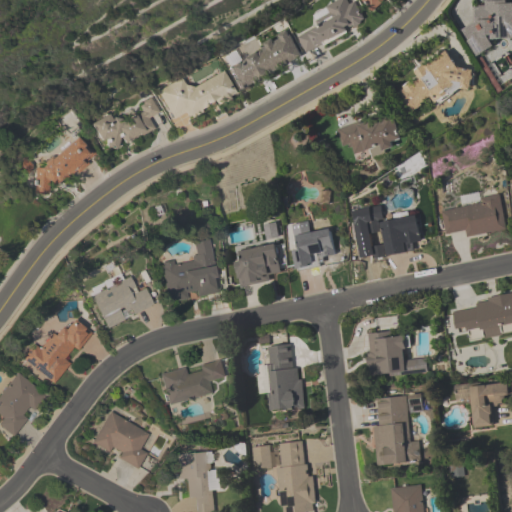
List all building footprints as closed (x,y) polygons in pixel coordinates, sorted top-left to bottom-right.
[(297,37),(306,54),(367,23),(355,0),(348,4),(346,0),(338,0),(312,14),(318,26),(297,37)] [(360,0),(371,13),(386,0),(360,0)] [(469,27),(469,53),(493,52),(493,39),(511,39),(511,3),(507,4),(507,0),(487,0),(487,6),(474,6),(474,27),(469,27)] [(304,59),(290,33),(228,65),(241,91),(304,59)] [(460,73),(447,51),(412,71),(417,79),(397,91),(412,116),(475,80),(468,68),(460,73)] [(158,91),(173,119),(188,112),(191,119),(238,96),(225,71),(189,89),(183,79),(158,91)] [(156,130),(151,119),(160,114),(153,99),(139,106),(140,108),(95,129),(107,153),(156,130)] [(397,114),(337,127),(342,150),(353,147),(356,160),(395,151),(393,142),(403,140),(397,114)] [(31,175),(46,195),(95,156),(80,137),(31,175)] [(466,238),(506,231),(500,192),(462,199),(463,208),(441,212),(445,233),(465,230),(466,238)] [(418,215),(378,222),(385,258),(425,250),(418,215)] [(328,267),(327,257),(336,256),(332,228),(310,231),(309,221),(289,225),(296,272),(328,267)] [(275,243),(239,252),(241,260),(234,262),(240,288),(283,278),(275,243)] [(169,304),(221,295),(214,255),(162,264),(169,304)] [(154,308),(145,290),(138,293),(131,279),(91,298),(107,330),(154,308)] [(453,313),(456,332),(468,330),(470,342),(505,336),(503,326),(511,324),(511,327),(511,294),(475,300),(477,310),(453,313)] [(42,353),(33,346),(22,360),(54,385),(93,335),(70,318),(42,353)] [(427,360),(407,361),(405,332),(366,335),(369,378),(428,374),(427,360)] [(297,344),(266,347),(268,368),(257,369),(259,394),(269,393),(271,412),(302,410),(297,344)] [(160,374),(167,405),(211,396),(209,383),(227,380),(222,360),(193,366),(193,367),(160,374)] [(0,421),(0,426),(14,438),(47,396),(18,374),(0,396),(0,416),(2,419),(0,421)] [(494,427),(492,406),(511,405),(509,383),(470,386),(474,429),(494,427)] [(377,399),(379,426),(373,426),(377,467),(420,463),(416,412),(421,411),(420,395),(377,399)] [(136,468),(152,434),(109,413),(93,446),(136,468)] [(317,511),(313,472),(305,473),(302,441),(273,444),(273,445),(251,448),(254,471),(277,469),(281,511),(317,511)] [(177,455),(178,481),(191,481),(192,511),(215,511),(214,454),(177,455)] [(424,511),(422,485),(392,488),(393,511),(424,511)]
